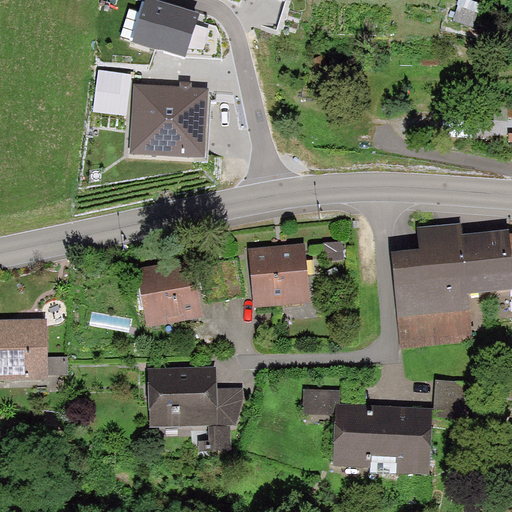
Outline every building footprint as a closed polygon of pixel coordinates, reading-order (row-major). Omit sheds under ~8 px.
[(185,11),(149,0),(146,0),(133,43),(185,59),(222,59),(222,35),(218,28),(206,23),(208,17),(186,9),(185,11)] [(100,77),(97,119),(132,122),(135,80),(100,77)] [(172,89),(136,87),(132,155),(205,160),(209,91),(194,90),(194,85),(183,84),(182,90),(172,89)] [(420,253),(393,256),(401,347),(475,340),(470,295),(511,291),(511,257),(510,235),(509,231),(482,233),(464,235),(463,224),(417,229),(420,253)] [(342,245),(326,246),(326,262),(343,261),(342,245)] [(283,249),(250,253),(257,310),(311,304),(304,247),(283,249)] [(166,278),(141,283),(149,329),(204,319),(195,273),(166,278)] [(48,361),(47,320),(25,321),(0,321),(0,382),(48,381),(48,374),(66,373),(66,361),(48,361)] [(181,372),(150,372),(151,426),(211,424),(211,393),(210,371),(181,372)] [(437,382),(435,418),(466,420),(468,384),(437,382)] [(341,391),(304,391),(304,416),(336,417),(336,405),(340,405),(341,391)] [(245,392),(211,393),(211,424),(212,446),(234,446),(233,424),(245,405),(245,392)] [(340,405),(336,405),(336,417),(334,466),(372,468),(372,474),(430,476),(433,410),(340,405)]
